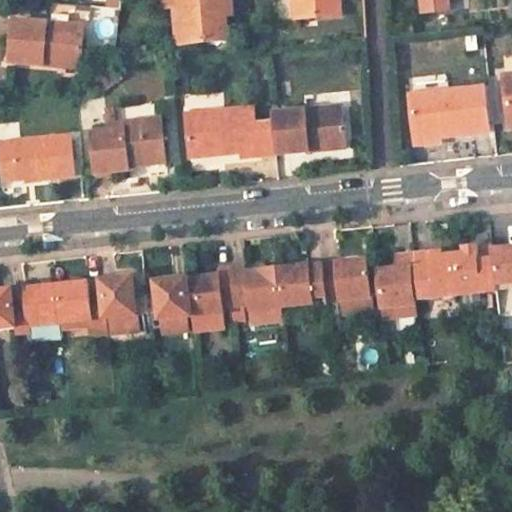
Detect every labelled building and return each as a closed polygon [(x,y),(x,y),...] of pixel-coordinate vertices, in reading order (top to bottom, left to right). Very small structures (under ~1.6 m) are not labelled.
[(181,0),(185,44),(228,40),(226,16),(232,15),(230,0),(181,0)] [(294,0),(296,18),(341,14),(340,0),(294,0)] [(85,26),(14,21),(12,65),(46,66),(46,61),(82,63),(85,26)] [(508,122),(511,121),(511,74),(503,75),(508,122)] [(415,140),(488,132),(483,86),(410,94),(415,140)] [(342,105),(271,113),(272,122),(276,154),(310,150),(310,145),(347,140),(342,105)] [(217,149),(241,146),(243,157),(276,154),(272,122),(255,124),(253,107),(186,115),(191,158),(218,154),(217,149)] [(128,162),(167,157),(163,119),(124,123),(124,130),(91,134),(97,173),(129,170),(129,167),(128,162)] [(73,136),(0,143),(0,147),(5,181),(43,177),(44,180),(78,176),(73,136)] [(347,140),(310,145),(310,150),(347,147),(347,140)] [(129,167),(168,163),(167,157),(128,162),(129,167)] [(459,295),(498,290),(494,250),(494,243),(478,245),(479,252),(456,255),(459,295)] [(511,247),(494,250),(498,290),(500,316),(511,314),(511,247)] [(416,265),(420,299),(459,295),(456,255),(433,257),(433,249),(415,251),(416,265)] [(375,268),(379,308),(393,307),(394,318),(416,315),(410,265),(409,252),(392,253),(393,267),(375,268)] [(324,263),(327,299),(328,302),(372,298),(369,259),(324,263)] [(282,307),(316,303),(315,300),(327,299),(324,263),(278,268),(282,307)] [(251,310),(282,307),(278,268),(249,272),(248,267),(232,268),(238,324),(247,323),(245,305),(250,305),(251,310)] [(191,316),(224,313),(223,307),(228,307),(230,324),(238,324),(232,268),(219,269),(219,275),(187,278),(191,316)] [(104,287),(107,319),(139,316),(137,297),(137,296),(135,278),(103,282),(104,287)] [(159,319),(191,316),(187,278),(154,282),(159,319)] [(61,324),(93,321),(94,326),(108,325),(107,319),(104,287),(91,289),(90,283),(57,287),(58,292),(61,324)] [(29,327),(61,324),(58,292),(57,287),(23,290),(24,296),(11,297),(15,329),(16,335),(30,333),(29,327)] [(0,292),(0,330),(15,329),(11,297),(11,292),(0,292)] [(149,315),(147,296),(137,297),(139,316),(149,315)] [(253,326),(284,324),(282,307),(251,310),(253,326)] [(93,321),(61,324),(62,328),(62,330),(94,326),(93,321)] [(511,475),(491,478),(494,498),(511,496),(511,475)]
